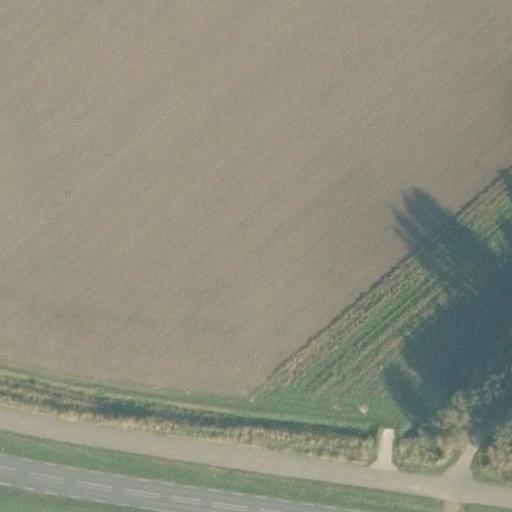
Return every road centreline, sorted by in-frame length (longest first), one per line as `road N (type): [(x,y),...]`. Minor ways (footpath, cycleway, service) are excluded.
road 1 (unclassified): [(0,418),(511,499)]
road 2 (primary): [(254,511),(0,469)]
